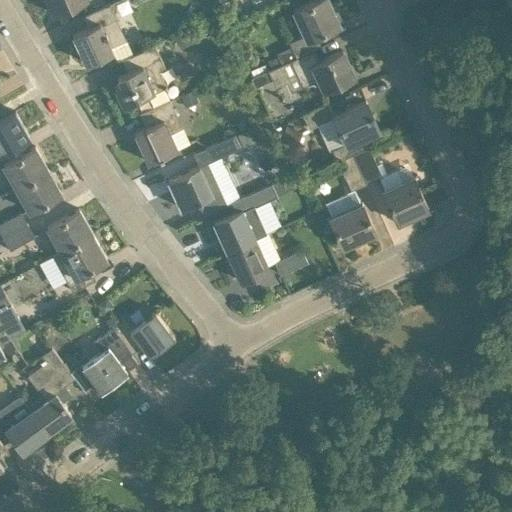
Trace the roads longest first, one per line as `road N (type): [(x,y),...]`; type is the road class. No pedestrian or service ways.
road 1 (residential): [(236,348),(462,226),(455,167),(379,0)]
road 2 (residential): [(236,348),(103,181),(0,7)]
road 3 (residential): [(23,511),(236,348)]
